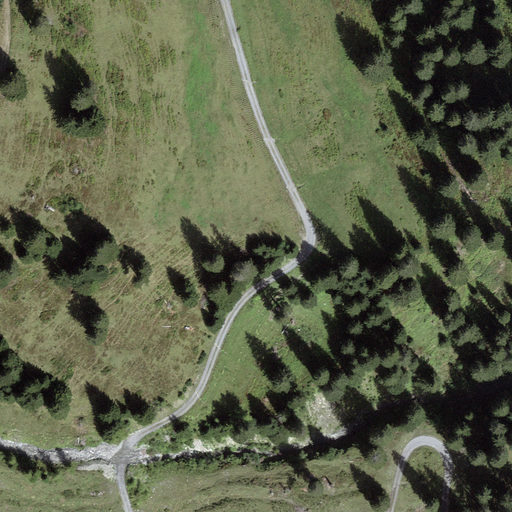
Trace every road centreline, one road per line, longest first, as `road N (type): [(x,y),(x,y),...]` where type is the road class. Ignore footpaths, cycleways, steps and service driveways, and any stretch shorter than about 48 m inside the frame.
road 1 (track): [(128,511),(121,480),(128,446),(192,400),(237,305),(309,247),(309,227),(249,90),(225,0)]
road 2 (track): [(446,511),(445,456),(425,440),(404,456),(389,511)]
